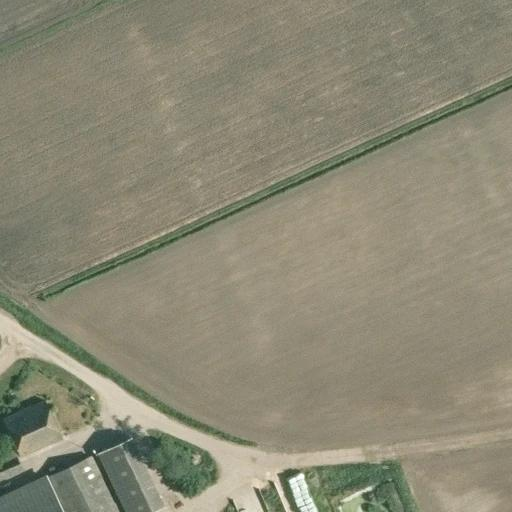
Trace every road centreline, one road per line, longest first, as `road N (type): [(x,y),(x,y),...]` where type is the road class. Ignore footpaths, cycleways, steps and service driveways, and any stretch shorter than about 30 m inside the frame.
road 1 (track): [(296,461),(235,453),(151,418),(0,321)]
road 2 (track): [(296,461),(511,432)]
